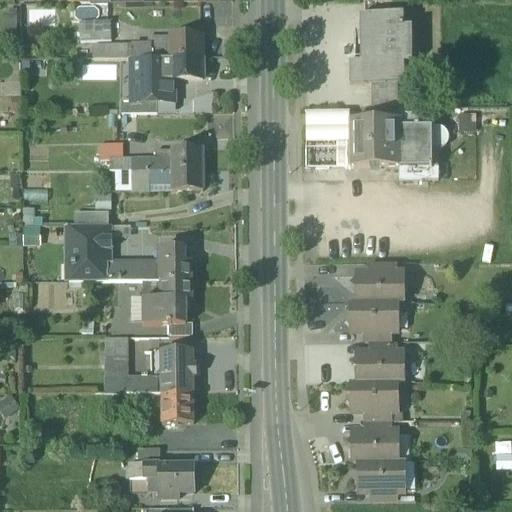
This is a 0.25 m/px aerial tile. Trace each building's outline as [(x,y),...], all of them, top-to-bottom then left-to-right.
[(403,15),(359,16),(360,62),(349,63),(349,86),(371,85),(397,85),(398,85),(404,85),(404,65),(412,65),(412,28),(404,29),(403,15)] [(110,22),(79,23),(80,43),(111,42),(110,22)] [(171,38),(150,38),(150,46),(131,46),(131,60),(171,60),(171,39),(171,38)] [(171,39),(171,60),(202,59),(201,39),(171,39)] [(110,47),(94,48),(94,60),(131,61),(131,60),(131,46),(110,47)] [(201,80),(202,59),(171,60),(171,80),(173,80),(201,80)] [(171,60),(131,60),(131,61),(132,77),(138,85),(138,101),(138,103),(157,103),(173,103),(173,80),(171,80),(171,60)] [(397,110),(397,85),(371,85),(371,110),(397,110)] [(138,103),(138,101),(121,101),(121,116),(157,116),(157,103),(138,103)] [(431,110),(397,110),(397,122),(349,123),(349,150),(347,150),(347,169),(350,169),(350,170),(399,170),(399,182),(438,182),(437,152),(441,150),(445,148),(447,144),(448,140),(447,136),(445,132),(441,130),(437,129),(431,129),(431,110)] [(124,144),(125,156),(155,155),(155,142),(124,144)] [(122,146),(99,146),(99,162),(109,162),(109,161),(122,160),(122,146)] [(202,171),(202,151),(172,152),(172,172),(202,171)] [(172,172),(172,152),(156,152),(156,160),(131,160),(131,173),(148,172),(172,172)] [(122,160),(109,161),(109,162),(109,173),(131,173),(131,160),(122,160)] [(202,171),(172,172),(172,186),(172,187),(172,193),(202,193),(202,171)] [(148,172),(131,173),(131,194),(148,194),(148,186),(148,172)] [(172,172),(148,172),(148,186),(172,186),(172,172)] [(172,187),(172,186),(148,186),(148,194),(172,193),(172,187)] [(109,228),(109,215),(74,215),(74,228),(109,228)] [(109,228),(74,228),(74,252),(109,251),(109,228)] [(109,265),(109,251),(74,252),(75,265),(73,265),(73,269),(77,269),(77,284),(142,284),(160,284),(160,265),(109,265)] [(185,253),(185,251),(161,251),(160,265),(160,284),(192,283),(191,265),(183,265),(183,253),(185,253)] [(395,278),(395,266),(369,266),(369,278),(369,279),(395,279),(395,278)] [(395,278),(395,279),(369,279),(369,278),(357,279),(357,284),(352,289),(357,294),(357,306),(395,306),(401,306),(401,278),(395,278)] [(192,283),(160,284),(160,297),(160,302),(185,302),(192,302),(192,283)] [(160,284),(142,284),(141,297),(160,297),(160,284)] [(185,302),(160,302),(143,301),(143,328),(166,328),(168,328),(185,328),(186,326),(185,302)] [(396,334),(395,306),(357,306),(351,307),(351,320),(346,325),(351,330),(352,334),(363,334),(364,334),(389,333),(390,334),(396,334)] [(185,328),(168,328),(168,339),(192,339),(192,326),(186,326),(185,328)] [(389,333),(364,334),(363,334),(364,346),(369,346),(390,346),(390,334),(389,333)] [(128,340),(105,340),(105,360),(128,360),(128,340)] [(396,358),(395,346),(390,346),(369,346),(370,359),(396,358)] [(193,366),(193,352),(162,352),(162,354),(153,354),(153,380),(162,380),(162,378),(193,378),(198,378),(198,366),(193,366)] [(396,358),(370,359),(357,359),(357,363),(353,369),(358,373),(358,386),(396,386),(402,386),(402,358),(396,358)] [(128,360),(105,360),(105,380),(126,380),(128,380),(128,360)] [(193,378),(162,378),(162,380),(162,396),(194,396),(193,378)] [(105,396),(105,380),(96,380),(96,396),(105,396)] [(126,380),(105,380),(105,396),(126,396),(126,380)] [(128,380),(126,380),(126,396),(133,396),(162,396),(162,380),(153,380),(128,380)] [(396,413),(396,386),(358,386),(352,387),(352,400),(347,405),(352,410),(352,415),(390,414),(396,414),(396,413)] [(162,407),(162,396),(133,396),(133,407),(162,407)] [(194,425),(194,396),(162,396),(162,407),(162,425),(194,425)] [(396,413),(396,414),(390,414),(390,426),(400,426),(400,413),(396,413)] [(390,414),(364,415),(365,426),(390,426),(390,414)] [(390,438),(390,426),(365,426),(365,438),(390,438)] [(365,438),(353,438),(352,443),(348,448),(353,453),(353,467),(359,467),(397,466),(396,438),(390,438),(365,438)] [(511,470),(511,459),(511,443),(495,443),(496,472),(511,470)] [(160,466),(160,451),(138,451),(138,466),(144,466),(160,466)] [(144,482),(144,466),(138,466),(129,466),(129,482),(144,482)] [(160,468),(160,466),(144,466),(144,482),(150,482),(159,482),(158,468),(160,468)] [(397,466),(359,467),(359,480),(354,485),(359,489),(359,494),(395,494),(403,494),(403,466),(397,466)] [(160,468),(158,468),(159,482),(150,482),(150,496),(159,496),(159,497),(179,497),(194,496),(194,467),(160,468)] [(395,494),(371,494),(371,507),(395,506),(395,494)]
